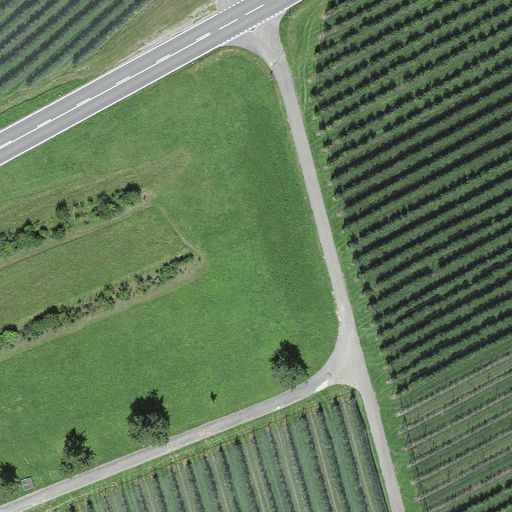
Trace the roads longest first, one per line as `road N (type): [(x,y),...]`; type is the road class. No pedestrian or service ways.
road 1 (track): [(234,0),(281,68),(405,511)]
road 2 (track): [(362,360),(323,386),(16,511)]
road 3 (primary): [(0,148),(271,0)]
